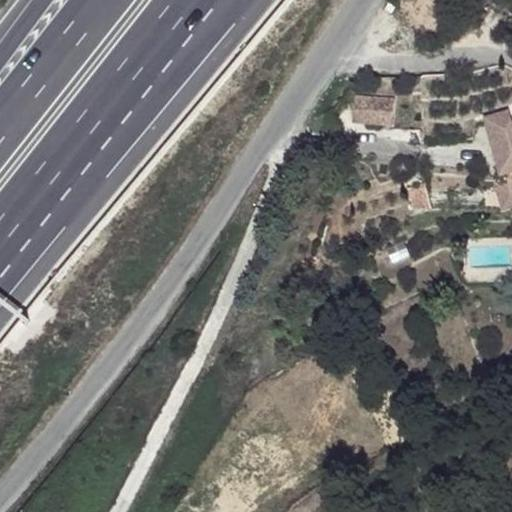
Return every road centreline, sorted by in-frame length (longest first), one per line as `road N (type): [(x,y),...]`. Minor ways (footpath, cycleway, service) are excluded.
road 1 (unclassified): [(334,33),(64,415),(0,488)]
road 2 (motorway): [(0,244),(193,0)]
road 3 (residential): [(511,69),(502,58),(365,60),(334,33)]
road 4 (motorway): [(98,0),(0,124)]
